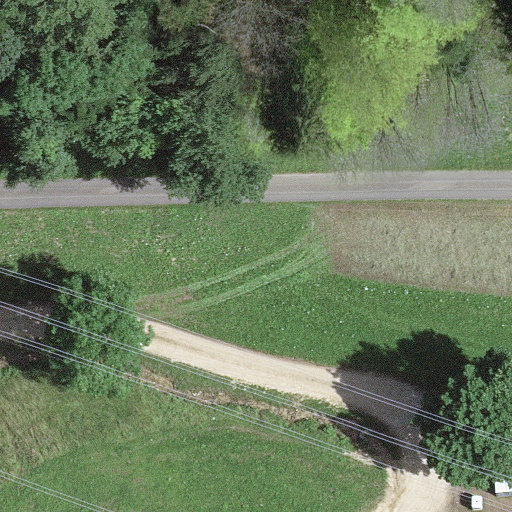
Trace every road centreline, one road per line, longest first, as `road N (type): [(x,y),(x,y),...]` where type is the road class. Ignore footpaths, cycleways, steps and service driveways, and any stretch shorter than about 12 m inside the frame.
road 1 (track): [(0,323),(138,332),(404,401),(427,464),(412,511)]
road 2 (residential): [(511,183),(0,196)]
